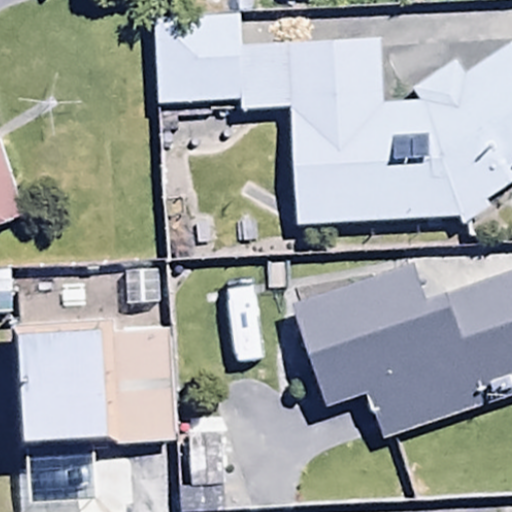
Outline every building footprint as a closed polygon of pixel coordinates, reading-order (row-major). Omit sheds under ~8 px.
[(299,226),(464,220),(495,207),(489,197),(511,182),(511,48),(470,78),(457,62),(421,84),(429,98),(423,102),(389,103),(387,38),(250,43),(249,15),(163,18),(166,99),(242,96),(242,109),(295,107),(299,226)] [(0,236),(20,230),(0,161),(0,236)] [(302,329),(345,428),(384,411),(412,477),(511,433),(511,287),(445,316),(427,275),(302,329)] [(176,344),(29,350),(33,455),(120,451),(120,457),(180,455),(176,344)] [(191,444),(192,494),(180,494),(180,511),(224,511),(222,443),(191,444)]
